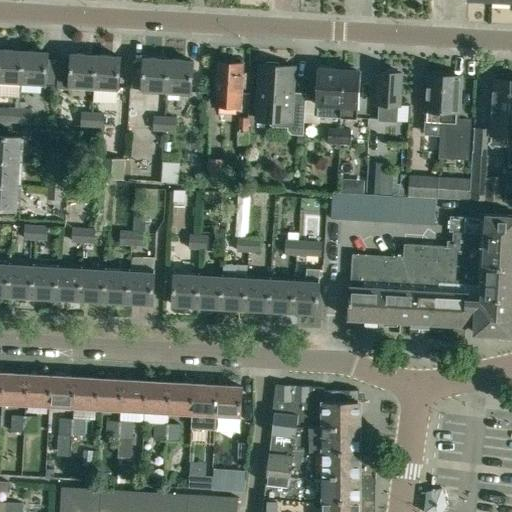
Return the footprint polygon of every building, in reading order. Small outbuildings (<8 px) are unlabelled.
[(0,95),(21,96),(22,82),(23,52),(0,50),(0,95)] [(48,53),(23,52),(22,82),(46,83),(48,53)] [(94,86),(96,56),(72,55),(70,85),(94,86)] [(96,56),(94,86),(118,88),(120,58),(96,56)] [(167,91),(168,60),(144,59),(142,89),(167,91)] [(168,60),(167,91),(191,92),(193,62),(168,60)] [(256,96),(256,108),(258,110),(257,119),(270,120),(269,124),(272,127),(288,128),(288,130),(292,134),(303,135),(305,99),(295,99),(292,95),(293,67),(278,66),(279,62),(266,62),(265,65),(261,65),(259,95),(256,96)] [(219,63),(217,94),(219,94),(218,105),(238,106),(239,95),(240,95),(241,87),(243,87),(244,75),(241,74),(241,72),(242,64),(219,63)] [(340,118),(341,107),(344,71),(320,69),(318,105),(317,117),(340,118)] [(379,72),(377,104),(380,104),(379,121),(397,122),(398,105),(400,106),(401,74),(397,73),(397,72),(394,70),(387,70),(385,71),(384,73),(379,72)] [(359,71),(344,71),(341,107),(340,118),(357,119),(359,71)] [(425,122),(441,123),(444,74),(434,73),(432,76),(427,75),(425,110),(426,110),(425,122)] [(453,74),(444,74),(441,123),(439,158),(468,159),(471,118),(457,118),(458,112),(460,77),(455,77),(453,74)] [(506,146),(507,127),(510,80),(494,79),(492,114),(492,126),(491,141),(488,143),(492,148),(495,146),(506,146)] [(0,107),(0,120),(9,121),(19,122),(20,109),(0,107)] [(31,110),(20,109),(19,122),(30,123),(31,110)] [(93,127),(93,114),(83,113),(82,126),(93,127)] [(93,114),(93,127),(103,127),(104,114),(93,114)] [(165,131),(166,118),(155,118),(155,130),(165,131)] [(166,118),(165,131),(176,132),(176,119),(166,118)] [(240,118),(239,132),(239,146),(248,146),(249,132),(249,119),(240,118)] [(329,144),(341,144),(342,130),(330,129),(329,144)] [(351,131),(342,130),(341,144),(350,145),(351,131)] [(0,160),(19,162),(20,137),(0,135),(0,160)] [(48,153),(48,164),(63,165),(64,154),(48,153)] [(471,177),(469,199),(502,201),(503,181),(486,180),(487,156),(474,155),(473,177),(471,177)] [(126,159),(100,156),(98,177),(124,179),(126,159)] [(207,159),(207,187),(223,187),(224,159),(207,159)] [(0,160),(0,184),(18,186),(19,162),(0,160)] [(382,195),(384,163),(368,162),(367,194),(382,195)] [(421,197),(437,198),(439,175),(408,173),(408,181),(407,196),(421,197)] [(437,198),(469,199),(471,177),(439,175),(437,198)] [(50,178),(49,188),(62,189),(62,178),(50,178)] [(352,193),(349,180),(341,180),(340,192),(352,193)] [(18,186),(0,184),(0,209),(16,210),(18,186)] [(62,189),(49,188),(48,198),(61,199),(62,189)] [(349,220),(350,195),(340,194),(338,194),(337,219),(349,220)] [(350,195),(349,220),(362,221),(363,195),(350,195)] [(363,195),(362,221),(369,221),(370,196),(365,196),(363,195)] [(369,221),(376,221),(377,196),(370,196),(369,221)] [(376,221),(382,222),(384,197),(377,196),(376,221)] [(389,222),(390,212),(391,197),(384,197),(382,222),(389,222)] [(390,212),(401,213),(402,198),(391,197),(390,212)] [(402,198),(401,213),(401,223),(412,224),(413,211),(414,199),(405,198),(402,198)] [(435,212),(436,200),(414,199),(413,211),(425,212),(435,212)] [(413,211),(412,224),(424,225),(425,212),(413,211)] [(425,212),(424,225),(434,225),(435,212),(425,212)] [(466,317),(475,318),(501,319),(503,288),(511,288),(511,215),(468,213),(467,217),(450,216),(449,231),(453,232),(452,241),(447,241),(447,247),(445,285),(468,286),(466,317)] [(35,239),(36,227),(25,226),(25,239),(35,239)] [(46,227),(36,227),(35,239),(46,240),(46,227)] [(83,242),(84,229),(73,229),(73,241),(83,242)] [(95,230),(84,229),(83,242),(94,243),(95,230)] [(131,245),(132,232),(121,232),(121,244),(131,245)] [(132,232),(131,245),(142,246),(142,233),(132,232)] [(189,249),(200,250),(201,235),(189,234),(189,249)] [(212,236),(201,235),(200,250),(211,250),(212,236)] [(248,253),(249,238),(238,237),(237,252),(248,253)] [(260,238),(249,238),(248,253),(259,253),(260,238)] [(285,255),(297,255),(298,241),(285,240),(285,255)] [(321,242),(298,241),(297,255),(321,257),(321,242)] [(445,285),(447,247),(404,244),(403,257),(352,254),(349,319),(466,326),(466,317),(468,286),(445,285)] [(0,295),(8,296),(10,265),(0,264),(0,295)] [(8,296),(32,297),(34,267),(10,265),(8,296)] [(58,268),(34,267),(32,297),(56,299),(58,268)] [(56,299),(80,300),(82,269),(58,268),(56,299)] [(80,300),(105,302),(106,271),(82,269),(80,300)] [(295,282),(294,312),(318,314),(320,270),(307,269),(306,282),(295,282)] [(105,302),(129,303),(131,272),(106,271),(105,302)] [(155,274),(131,272),(129,303),(153,304),(155,274)] [(197,307),(199,276),(175,275),(173,305),(197,307)] [(197,307),(221,308),(223,277),(199,276),(197,307)] [(221,308),(246,310),(247,279),(223,277),(221,308)] [(246,310),(269,311),(271,280),(247,279),(246,310)] [(269,311),(294,312),(295,282),(271,280),(269,311)] [(511,335),(511,288),(503,288),(501,319),(475,318),(474,333),(511,335)] [(26,404),(27,375),(3,373),(2,403),(26,404)] [(26,404),(50,405),(51,376),(27,375),(26,404)] [(50,405),(74,407),(76,378),(51,376),(50,405)] [(76,378),(74,407),(98,408),(100,379),(76,378)] [(98,408),(122,410),(124,380),(100,379),(98,408)] [(122,410),(146,411),(148,382),(124,380),(122,410)] [(146,411),(170,412),(172,383),(148,382),(146,411)] [(195,385),(172,383),(170,412),(193,414),(195,385)] [(193,414),(217,415),(219,386),(195,385),(193,414)] [(275,413),(274,423),(302,427),(360,426),(360,401),(359,401),(359,391),(324,391),(324,387),(276,385),(273,412),(275,413)] [(242,387),(219,386),(217,415),(241,417),(242,387)] [(24,433),(25,417),(13,416),(12,432),(24,433)] [(25,417),(24,433),(37,433),(38,418),(25,417)] [(72,435),(73,420),(60,419),(60,435),(72,435)] [(86,420),(73,420),(72,435),(85,436),(86,420)] [(121,438),(121,422),(109,422),(108,438),(121,438)] [(121,422),(121,438),(133,439),(134,423),(121,422)] [(360,451),(360,426),(302,427),(274,423),(272,435),(273,435),(270,453),(293,455),(294,451),(360,451)] [(168,441),(169,425),(156,424),(155,440),(168,441)] [(169,425),(168,441),(181,442),(182,426),(169,425)] [(270,453),(268,472),(296,475),(361,475),(360,451),(294,451),(293,455),(270,453)] [(361,499),(361,475),(296,475),(268,472),(264,496),(293,500),(361,499)] [(212,477),(205,477),(189,476),(188,489),(212,490),(212,477)] [(60,511),(86,511),(89,490),(62,488),(60,511)] [(442,489),(433,491),(427,492),(424,511),(442,511),(446,505),(442,489)] [(89,490),(86,511),(101,511),(104,491),(89,490)] [(104,491),(101,511),(115,511),(118,491),(104,491)] [(118,491),(115,511),(128,511),(131,492),(118,491)] [(142,511),(145,493),(131,492),(128,511),(142,511)] [(142,511),(155,511),(158,494),(145,493),(142,511)] [(169,511),(171,495),(158,494),(155,511),(169,511)] [(169,511),(182,511),(185,495),(171,495),(169,511)] [(196,511),(198,496),(185,495),(182,511),(196,511)] [(198,496),(196,511),(209,511),(211,497),(198,496)] [(264,496),(262,511),(360,511),(361,499),(293,500),(264,496)] [(211,497),(209,511),(223,511),(225,498),(211,497)] [(225,498),(223,511),(236,511),(238,499),(225,498)] [(8,503),(7,511),(23,511),(24,504),(8,503)]
